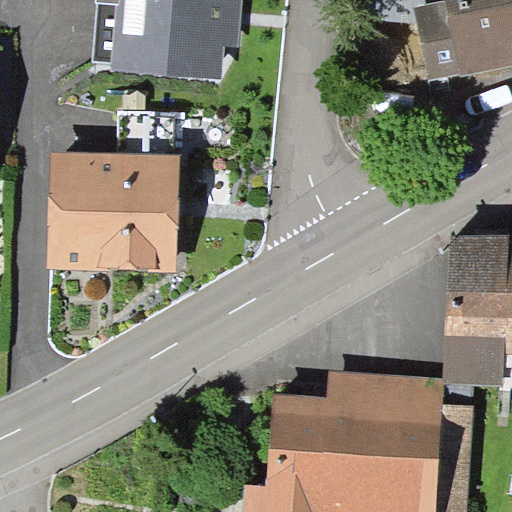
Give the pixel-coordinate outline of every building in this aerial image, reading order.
[(119,0),(114,67),(220,76),(222,47),(238,48),(242,0),(119,0)] [(511,0),(368,0),(367,19),(417,24),(428,78),(511,62),(511,0)] [(177,113),(118,110),(113,164),(84,163),(83,167),(51,166),(48,263),(167,267),(177,113)] [(511,247),(448,244),(441,378),(511,381),(511,247)] [(430,511),(430,510),(437,410),(438,389),(399,387),(398,413),(272,402),(266,490),(247,489),(245,511),(430,511)] [(464,412),(437,410),(430,510),(458,511),(464,412)]
